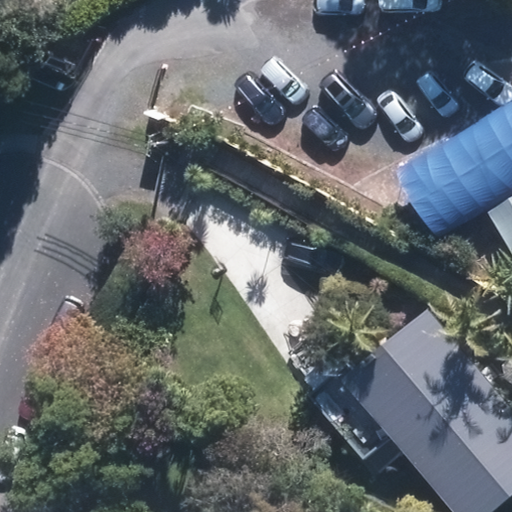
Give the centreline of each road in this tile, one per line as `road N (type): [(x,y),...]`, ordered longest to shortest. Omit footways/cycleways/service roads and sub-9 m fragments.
road 1 (unknown): [(247,0),(464,34),(511,28)]
road 2 (unknown): [(60,144),(128,42),(179,7),(219,0)]
